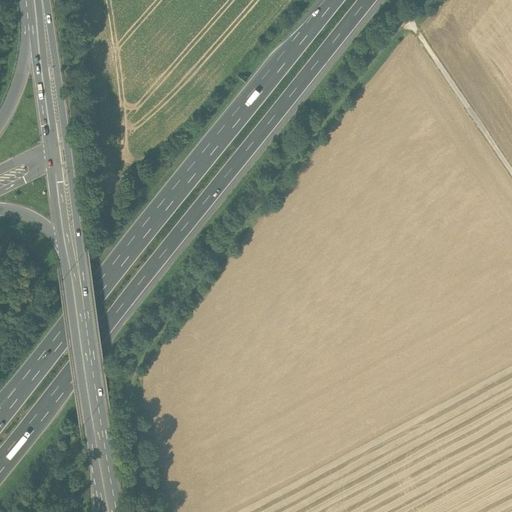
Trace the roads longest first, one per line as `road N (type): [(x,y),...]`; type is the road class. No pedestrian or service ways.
road 1 (track): [(154,511),(128,401),(131,377),(417,0)]
road 2 (motorway): [(0,460),(367,0)]
road 3 (motorway): [(335,0),(17,400)]
road 4 (primary): [(77,284),(78,236),(44,0)]
road 5 (primary): [(112,511),(77,284)]
road 6 (track): [(404,16),(511,174)]
road 7 (primary): [(53,156),(37,36)]
